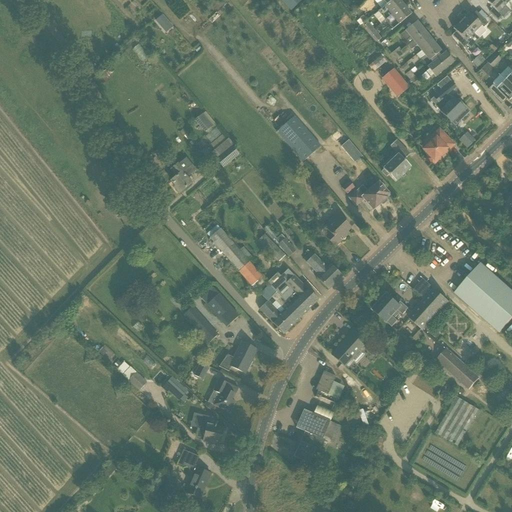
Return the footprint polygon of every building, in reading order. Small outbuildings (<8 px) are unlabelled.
[(281,0),(292,10),(301,0),(281,0)] [(393,0),(386,6),(386,5),(378,12),(385,21),(404,6),(399,0),(393,0)] [(505,7),(498,0),(484,0),(493,8),(489,13),(498,22),(502,17),(498,14),(505,7)] [(404,6),(385,21),(392,30),(411,15),(404,6)] [(469,13),(461,21),(479,40),(479,39),(486,31),(483,28),(487,24),(476,12),(472,16),(469,13)] [(161,27),(168,21),(163,15),(155,21),(161,27)] [(464,48),(466,45),(470,49),(479,40),(461,21),(453,29),(456,32),(452,36),(464,48)] [(413,41),(425,32),(417,22),(405,31),(410,38),(405,42),(407,45),(413,41)] [(421,51),(433,42),(425,32),(413,41),(407,45),(411,50),(417,46),(421,51)] [(441,52),(433,42),(421,51),(425,57),(421,60),(424,65),(441,52)] [(444,70),(454,62),(446,53),(436,60),(427,68),(435,78),(444,70)] [(495,55),(487,63),(493,69),(501,61),(495,55)] [(479,56),(472,63),(476,68),(484,61),(479,56)] [(481,70),(486,76),(492,69),(487,64),(481,70)] [(382,79),(392,92),(404,83),(394,70),(382,79)] [(493,85),(488,90),(502,104),(507,99),(509,102),(511,98),(511,88),(504,80),(499,76),(493,82),(493,85)] [(437,85),(441,91),(451,83),(447,77),(437,85)] [(457,117),(461,120),(467,113),(453,99),(452,100),(447,96),(455,89),(451,84),(433,98),(442,109),(439,111),(451,123),(457,117)] [(202,114),(194,120),(204,133),(212,127),(202,114)] [(320,147),(319,145),(294,117),(276,133),(302,163),(320,147)] [(206,136),(211,142),(221,135),(217,129),(206,136)] [(454,145),(447,138),(438,129),(420,147),(422,149),(421,150),(427,156),(424,159),(432,167),(436,163),(434,161),(440,156),(446,149),(448,151),(454,145)] [(460,141),(469,148),(476,140),(467,133),(460,141)] [(404,161),(410,155),(396,141),(390,147),(395,153),(381,167),(384,169),(381,172),(387,177),(388,175),(395,183),(402,177),(405,174),(411,168),(404,161)] [(232,147),(216,160),(223,169),(239,155),(232,147)] [(145,166),(152,160),(150,156),(142,162),(145,166)] [(174,188),(179,194),(192,183),(188,178),(196,170),(186,158),(178,165),(178,164),(171,170),(176,177),(171,181),(175,187),(174,188)] [(349,181),(341,188),(347,194),(355,188),(349,181)] [(385,197),(388,194),(378,182),(367,192),(362,186),(348,198),(356,207),(364,200),(373,210),(380,203),(382,205),(383,205),(386,202),(386,200),(386,199),(386,198),(385,197)] [(344,235),(350,229),(336,215),(323,227),(328,232),(324,236),(335,247),(345,238),(344,238),(344,237),(344,235)] [(267,227),(264,229),(273,240),(276,238),(267,227)] [(260,275),(240,251),(221,228),(210,239),(238,272),(251,287),(262,277),(260,275)] [(283,254),(266,237),(260,243),(277,260),(283,254)] [(278,245),(289,258),(296,251),(285,239),(278,245)] [(329,290),(342,277),(330,265),(327,268),(314,255),(310,252),(303,259),(306,263),(319,276),(317,278),(329,290)] [(511,319),(511,290),(481,264),(471,275),(467,272),(461,279),(465,282),(454,294),(500,333),(511,319)] [(309,298),(315,304),(318,300),(307,289),(306,289),(288,270),(271,286),(277,292),(285,301),(294,293),(298,297),(296,299),(302,305),(309,298)] [(424,330),(449,301),(434,288),(433,290),(429,288),(431,286),(423,279),(413,290),(424,300),(409,318),(424,330)] [(213,288),(201,299),(227,328),(238,317),(213,288)] [(283,335),(301,317),(285,301),(277,292),(271,298),(284,311),(281,314),(268,301),(259,310),(272,323),(283,335)] [(285,301),(301,317),(315,304),(309,298),(302,305),(296,299),(298,297),(294,293),(285,301)] [(406,312),(408,309),(401,302),(399,304),(387,294),(373,310),(392,328),(398,321),(395,319),(400,313),(403,316),(406,312)] [(193,306),(183,315),(208,344),(218,335),(193,306)] [(366,343),(353,332),(332,356),(344,367),(366,343)] [(257,350),(242,343),(234,358),(227,355),(218,368),(228,373),(231,367),(244,374),(257,350)] [(375,358),(380,352),(373,345),(368,352),(375,358)] [(479,379),(447,350),(436,361),(469,391),(479,379)] [(117,370),(139,390),(147,382),(124,361),(117,370)] [(208,368),(200,364),(194,376),(198,378),(201,373),(205,375),(208,368)] [(315,398),(318,399),(321,393),(327,395),(338,400),(341,394),(330,389),(336,377),(324,372),(322,376),(324,377),(321,384),(322,384),(321,386),(319,387),(315,398)] [(207,403),(229,414),(235,402),(231,400),(237,389),(219,380),(207,403)] [(179,401),(188,391),(179,383),(170,393),(179,401)] [(457,397),(435,434),(457,447),(479,410),(457,397)] [(330,443),(338,425),(304,410),(296,428),(307,433),(303,443),(300,442),(294,457),(310,464),(316,449),(312,447),(317,437),(330,443)] [(362,410),(358,411),(367,436),(371,434),(362,410)] [(220,444),(223,430),(215,428),(215,426),(207,424),(208,422),(200,420),(198,429),(197,429),(195,439),(202,441),(211,444),(212,442),(220,444)] [(363,431),(359,420),(351,423),(355,434),(363,431)] [(158,423),(156,429),(166,433),(168,427),(158,423)] [(210,474),(194,467),(199,457),(183,451),(177,466),(182,469),(185,467),(188,468),(189,471),(193,473),(184,492),(200,499),(210,474)] [(85,493),(91,498),(118,467),(112,462),(85,493)]
